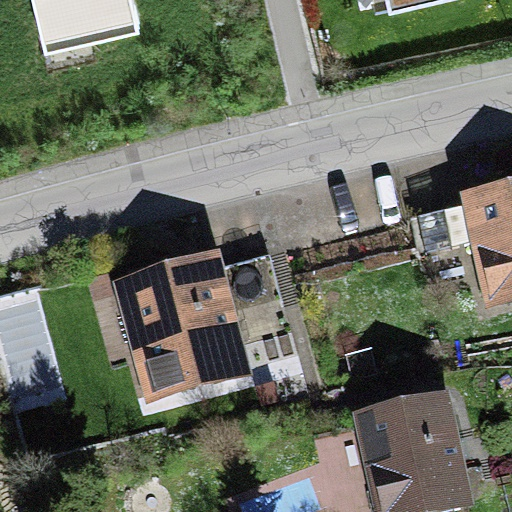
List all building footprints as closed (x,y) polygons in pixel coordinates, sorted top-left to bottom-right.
[(35,0),(39,17),(80,8),(86,34),(138,22),(132,0),(35,0)] [(438,215),(456,293),(485,286),(488,300),(511,294),(511,198),(468,208),(438,215)] [(426,299),(456,293),(438,215),(409,222),(426,299)] [(126,292),(154,394),(238,371),(232,351),(290,335),(269,258),(211,274),(210,270),(126,292)] [(360,426),(379,511),(403,511),(465,498),(445,406),(360,426)]
